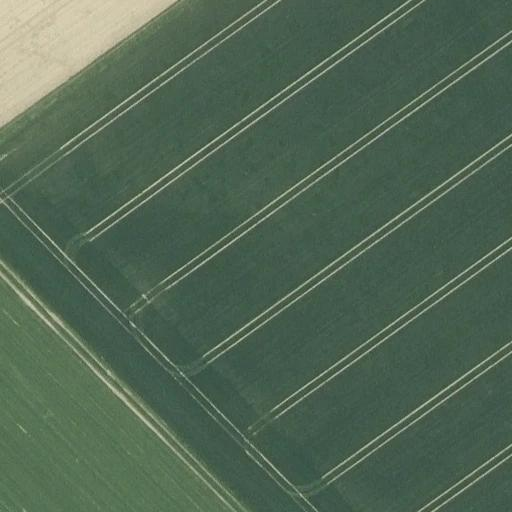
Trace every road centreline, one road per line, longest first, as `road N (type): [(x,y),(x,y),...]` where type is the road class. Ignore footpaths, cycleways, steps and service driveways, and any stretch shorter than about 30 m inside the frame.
road 1 (track): [(0,269),(234,511)]
road 2 (track): [(0,136),(191,0)]
